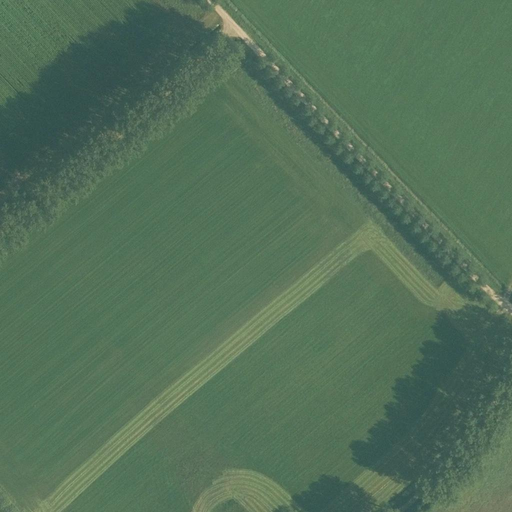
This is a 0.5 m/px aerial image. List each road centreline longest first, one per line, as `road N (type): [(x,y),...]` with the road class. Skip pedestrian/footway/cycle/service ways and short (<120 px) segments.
road 1 (track): [(234,24),(511,311)]
road 2 (track): [(0,221),(234,24)]
road 3 (track): [(397,511),(464,448),(511,373)]
